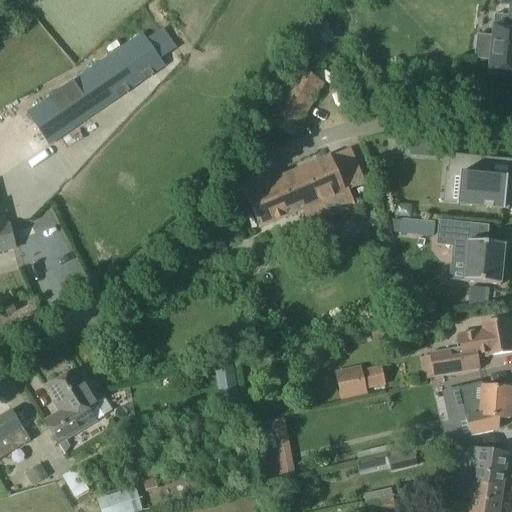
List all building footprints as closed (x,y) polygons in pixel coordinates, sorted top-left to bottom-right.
[(511,0),(501,0),(501,5),(510,6),(507,29),(494,27),(493,37),(485,36),(477,35),(477,41),(475,59),(490,60),(489,75),(511,77),(511,0)] [(48,145),(163,65),(143,36),(27,115),(48,145)] [(299,70),(269,124),(293,138),(324,84),(299,70)] [(409,142),(408,157),(423,158),(424,142),(409,142)] [(340,181),(330,158),(245,194),(260,229),(302,211),(309,227),(355,207),(348,190),(364,183),(359,173),(340,181)] [(459,182),(456,211),(508,216),(511,186),(489,184),(491,165),(449,161),(447,181),(459,182)] [(0,252),(15,249),(10,229),(5,208),(0,208),(0,252)] [(466,264),(465,282),(500,286),(504,246),(479,244),(480,226),(438,221),(436,246),(449,248),(448,262),(466,264)] [(482,325),(483,331),(458,335),(461,349),(430,354),(434,378),(480,370),(478,359),(511,352),(511,339),(509,320),(482,325)] [(374,349),(399,344),(395,325),(370,331),(374,349)] [(335,372),(341,401),(367,395),(366,391),(385,387),(380,367),(361,371),(360,366),(335,372)] [(103,417),(96,406),(75,372),(48,389),(62,412),(44,423),(58,445),(103,417)] [(458,389),(470,438),(493,432),(494,418),(509,420),(511,390),(484,388),(481,383),(458,389)] [(439,391),(443,423),(460,421),(456,390),(439,391)] [(0,460),(9,455),(30,442),(11,411),(0,418),(0,460)] [(264,477),(290,476),(287,420),(262,421),(264,477)] [(454,464),(451,483),(473,486),(473,485),(503,490),(508,456),(478,451),(476,467),(454,464)] [(414,453),(387,459),(391,473),(418,466),(414,453)] [(41,465),(24,475),(32,488),(48,478),(41,465)] [(75,469),(60,477),(71,499),(86,491),(75,469)] [(158,478),(146,480),(149,491),(160,488),(158,478)] [(449,498),(458,499),(471,501),(469,511),(499,511),(503,490),(473,485),(473,486),(451,483),(449,498)] [(97,499),(101,511),(143,511),(136,488),(97,499)] [(363,511),(386,511),(395,510),(393,498),(362,505),(363,511)]
